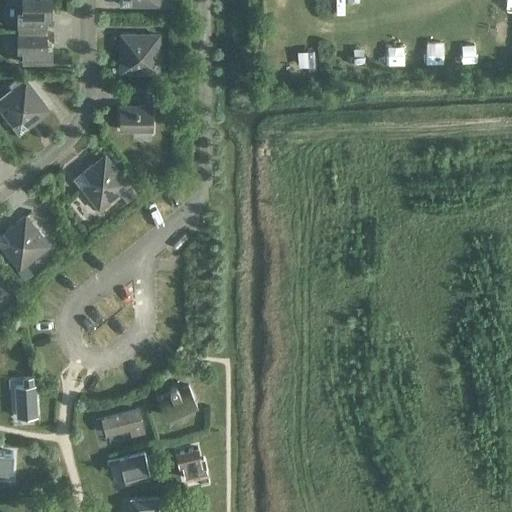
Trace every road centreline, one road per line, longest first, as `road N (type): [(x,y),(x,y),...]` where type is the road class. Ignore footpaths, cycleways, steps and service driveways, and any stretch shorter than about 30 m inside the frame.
road 1 (residential): [(199,0),(199,188),(148,246)]
road 2 (residential): [(148,246),(70,314),(69,339),(99,360),(124,353),(145,314)]
road 3 (residential): [(85,0),(84,104),(74,129),(0,190)]
